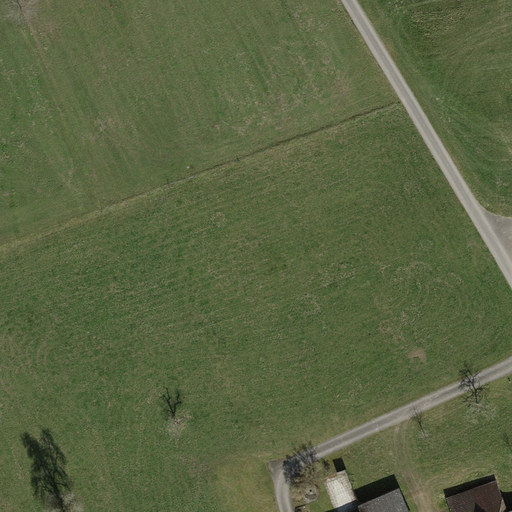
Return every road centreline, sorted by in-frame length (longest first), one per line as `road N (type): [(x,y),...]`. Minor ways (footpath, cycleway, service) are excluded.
road 1 (track): [(511,268),(355,0)]
road 2 (track): [(511,362),(274,469),(287,511)]
